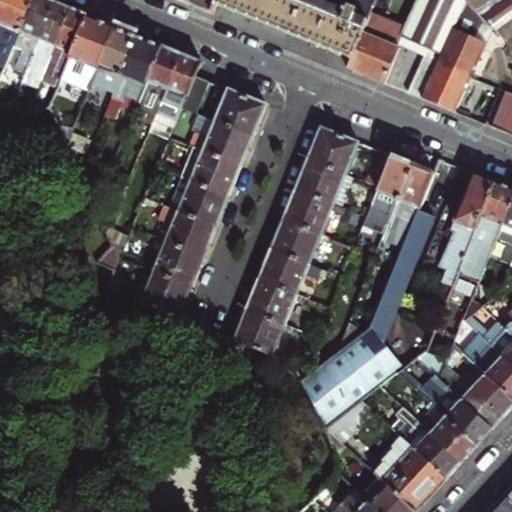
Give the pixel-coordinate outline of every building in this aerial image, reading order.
[(0,0),(0,41),(11,46),(29,0),(0,0)] [(31,55),(51,4),(42,1),(40,0),(29,0),(11,46),(31,55)] [(191,0),(189,6),(204,12),(212,15),(215,7),(217,0),(191,0)] [(238,16),(244,0),(217,0),(215,7),(227,12),(238,16)] [(346,8),(343,15),(351,18),(348,25),(285,0),(244,0),(238,16),(317,47),(350,60),(368,15),(374,0),(358,0),(355,11),(346,8)] [(343,15),(306,0),(285,0),(348,25),(351,18),(343,15)] [(408,95),(424,101),(438,66),(463,2),(460,0),(418,0),(406,30),(402,41),(403,41),(401,47),(412,51),(424,56),(408,95)] [(491,32),(502,42),(511,35),(511,0),(460,0),(463,2),(489,30),(491,32)] [(463,2),(438,66),(471,79),(486,41),(489,30),(463,2)] [(59,8),(51,4),(31,55),(18,88),(34,94),(37,86),(68,11),(59,8)] [(63,68),(83,17),(76,15),(68,11),(37,86),(53,93),(58,81),(63,68)] [(386,86),(401,47),(403,41),(402,41),(406,30),(368,15),(350,60),(346,70),(367,79),(386,86)] [(63,68),(58,81),(85,92),(88,85),(93,72),(110,29),(97,23),(83,17),(63,68)] [(122,33),(110,29),(93,72),(88,85),(109,93),(131,37),(122,33)] [(145,43),(131,37),(109,93),(107,98),(101,116),(112,121),(116,112),(129,118),(135,104),(138,96),(158,48),(145,43)] [(157,109),(179,56),(169,53),(158,48),(138,96),(153,102),(151,106),(157,109)] [(171,130),(180,109),(193,78),(198,65),(189,61),(179,56),(157,109),(152,122),(171,130)] [(438,66),(424,101),(457,115),(460,106),(471,79),(438,66)] [(194,114),(206,83),(193,78),(180,109),(194,114)] [(226,91),(214,122),(251,136),(257,120),(262,106),(226,91)] [(511,95),(503,92),(489,127),(511,136),(511,95)] [(214,122),(202,152),(239,166),(245,150),(251,136),(214,122)] [(311,146),(307,158),(345,173),(355,145),(317,129),(311,146)] [(66,144),(68,151),(80,155),(86,140),(70,134),(66,144)] [(194,148),(181,179),(190,183),(202,152),(194,148)] [(239,166),(202,152),(190,183),(227,197),(233,181),(239,166)] [(377,185),(387,159),(375,154),(364,180),(377,185)] [(300,174),(294,189),(333,204),(345,173),(307,158),(300,174)] [(387,159),(377,185),(371,204),(386,210),(382,221),(388,223),(410,168),(397,163),(387,159)] [(442,180),(447,166),(442,164),(436,162),(431,175),(414,221),(373,329),(337,359),(304,387),(319,413),(326,430),(359,403),(368,396),(379,387),(396,373),(400,370),(384,344),(433,220),(430,219),(445,180),(442,180)] [(399,214),(414,221),(431,175),(420,171),(410,168),(388,223),(394,226),(399,214)] [(436,268),(445,272),(453,275),(491,184),(481,180),(470,176),(448,231),(452,232),(436,268)] [(227,197),(190,183),(179,213),(215,227),(221,213),(227,197)] [(491,184),(453,275),(476,283),(490,248),(493,242),(511,196),(511,192),(501,188),(491,184)] [(288,206),(282,221),(321,235),(333,204),(294,189),(288,206)] [(511,196),(493,242),(508,248),(505,254),(511,256),(511,253),(511,196)] [(215,227),(179,213),(166,245),(203,259),(209,242),(215,227)] [(276,237),(270,251),(309,266),(321,235),(282,221),(276,237)] [(97,262),(114,269),(128,236),(109,227),(106,234),(111,246),(97,262)] [(493,242),(490,248),(505,254),(508,248),(493,242)] [(203,259),(166,245),(155,273),(192,288),(198,274),(203,259)] [(264,269),(259,282),(298,296),(309,266),(270,251),(264,269)] [(442,283),(449,286),(453,275),(445,272),(442,283)] [(192,288),(155,273),(144,304),(180,319),(186,305),(192,288)] [(253,298),(248,310),(286,325),(298,296),(259,282),(253,298)] [(496,295),(511,310),(511,292),(501,282),(496,295)] [(286,325),(248,310),(242,326),(235,343),(274,359),(286,325)] [(462,320),(477,334),(511,366),(511,339),(503,331),(493,321),(485,330),(469,315),(462,320)] [(511,321),(503,331),(511,339),(511,321)] [(459,354),(479,373),(511,403),(511,366),(477,334),(459,354)] [(396,373),(429,404),(476,448),(485,438),(491,431),(435,380),(413,360),(400,370),(396,373)] [(441,365),(435,380),(491,431),(503,418),(511,408),(511,403),(479,373),(466,387),(441,365)] [(460,465),(430,436),(379,387),(368,396),(401,426),(408,432),(400,441),(401,442),(414,455),(444,482),(453,473),(460,465)] [(359,403),(326,430),(341,445),(370,414),(359,403)] [(439,426),(430,436),(460,465),(468,456),(476,448),(429,404),(425,408),(429,412),(425,416),(434,424),(439,426)] [(392,434),(400,441),(408,432),(401,426),(392,434)] [(384,487),(414,455),(401,442),(397,447),(394,445),(368,472),(379,482),(384,487)] [(444,482),(414,455),(384,487),(409,511),(416,511),(429,499),(444,482)] [(362,492),(359,496),(375,511),(409,511),(384,487),(379,482),(366,496),(362,492)] [(375,511),(359,496),(354,491),(348,497),(335,484),(329,490),(350,511),(375,511)] [(350,511),(329,490),(322,497),(336,511),(350,511)] [(497,511),(496,511),(511,511),(511,504),(508,500),(497,511)]
